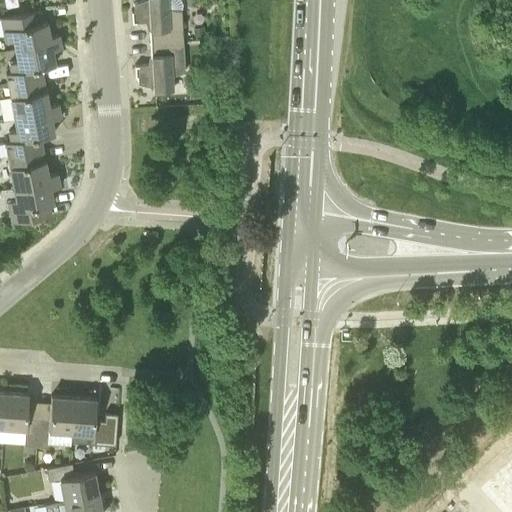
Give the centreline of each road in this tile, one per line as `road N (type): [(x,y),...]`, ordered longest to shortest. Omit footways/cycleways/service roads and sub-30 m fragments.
road 1 (residential): [(0,300),(85,226),(100,202),(111,159),(100,0)]
road 2 (primary): [(289,418),(319,382),(334,303),(359,289),(431,279),(477,262)]
road 3 (primary): [(311,0),(301,220)]
road 4 (tertiary): [(511,239),(301,220)]
road 5 (tertiary): [(298,263),(477,262)]
road 6 (primary): [(289,418),(305,382),(311,289),(298,263)]
road 7 (primary): [(298,263),(284,287),(280,383),(289,418)]
